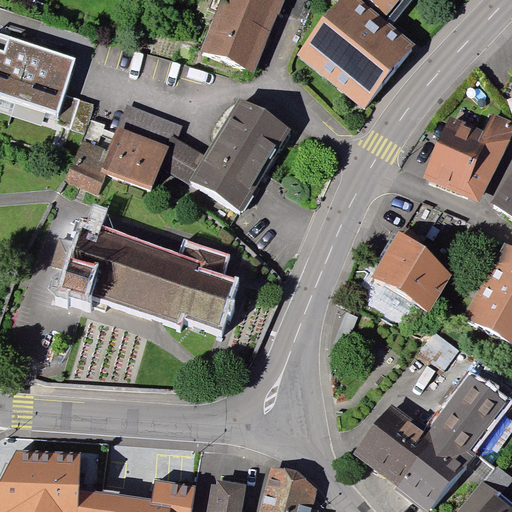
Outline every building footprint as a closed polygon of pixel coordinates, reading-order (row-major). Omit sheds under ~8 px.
[(278,0),(217,0),(196,62),(249,81),(278,0)] [(386,31),(410,0),(344,0),(349,3),(386,31)] [(299,67),(362,116),(409,56),(349,3),(299,67)] [(72,59),(0,36),(0,91),(56,109),(72,59)] [(288,137),(235,108),(189,191),(243,220),(263,184),(288,137)] [(100,158),(78,150),(62,187),(95,202),(101,184),(142,200),(157,170),(185,184),(200,158),(177,143),(182,131),(124,112),(114,137),(108,135),(100,158)] [(480,138),(445,122),(416,184),(476,212),(511,134),(511,128),(490,118),(480,138)] [(511,169),(488,211),(511,228),(511,169)] [(224,266),(204,257),(200,268),(70,225),(66,241),(60,240),(51,268),(68,275),(59,305),(85,315),(89,295),(221,337),(234,291),(218,285),(224,266)] [(454,281),(399,247),(371,293),(426,327),(454,281)] [(511,258),(499,252),(459,329),(511,356),(511,258)] [(424,437),(383,405),(339,463),(403,511),(429,511),(467,463),(461,459),(498,411),(464,385),(424,437)] [(80,511),(81,456),(24,455),(23,511),(80,511)] [(236,511),(238,494),(206,490),(203,511),(306,511),(309,495),(301,483),(264,479),(259,511),(236,511)] [(186,511),(190,489),(147,483),(143,511),(186,511)] [(507,511),(493,502),(484,511),(507,511)]
